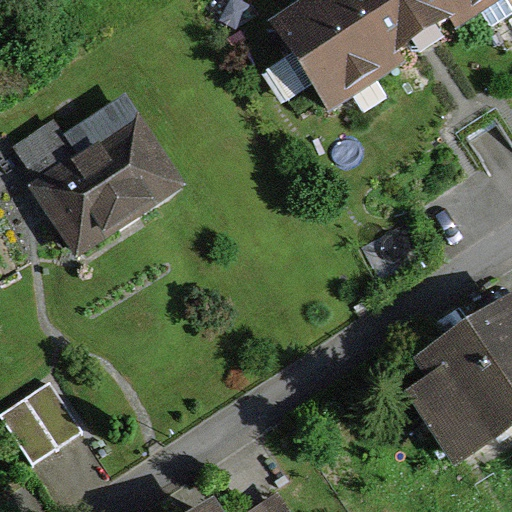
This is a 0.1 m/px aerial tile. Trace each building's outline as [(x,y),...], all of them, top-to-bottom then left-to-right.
[(307,0),(255,31),(303,112),(401,55),(397,47),(433,26),(439,36),(500,0),(307,0)] [(20,183),(69,256),(167,191),(119,118),(20,183)] [(381,398),(428,474),(511,423),(511,335),(490,300),(386,363),(400,387),(381,398)] [(42,392),(0,420),(0,429),(27,468),(73,436),(42,392)] [(291,511),(282,495),(251,511),(291,511)]
